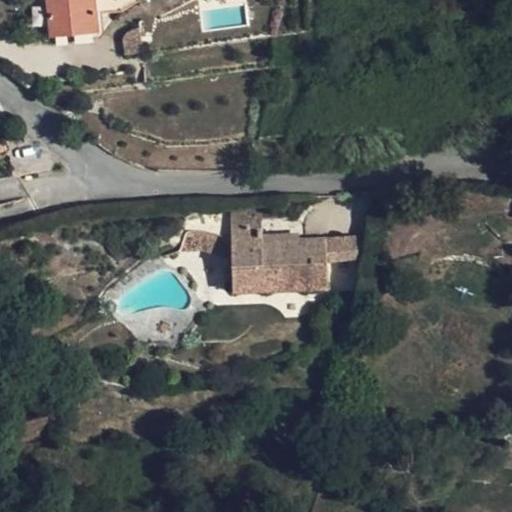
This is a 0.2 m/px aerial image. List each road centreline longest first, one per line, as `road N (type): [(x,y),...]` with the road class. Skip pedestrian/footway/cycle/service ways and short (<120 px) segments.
road 1 (residential): [(110,179),(349,191),(431,162),(478,162),(511,175)]
road 2 (residential): [(0,90),(110,179)]
